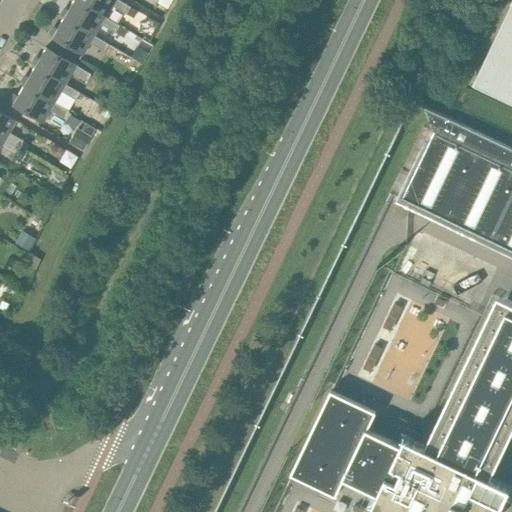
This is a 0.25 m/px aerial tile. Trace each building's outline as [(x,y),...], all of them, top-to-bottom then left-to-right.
[(119,25),(104,16),(76,0),(72,0),(63,17),(93,35),(99,23),(114,32),(119,25)] [(76,0),(104,16),(110,5),(126,14),(130,6),(119,0),(76,0)] [(511,102),(511,2),(474,84),(511,102)] [(93,35),(63,17),(51,36),(81,54),(89,42),(103,51),(108,43),(93,35)] [(45,46),(34,66),(64,83),(71,72),(86,81),(90,73),(75,65),(75,64),(45,46)] [(64,83),(34,66),(23,84),(53,102),(60,91),(75,99),(79,92),(64,83)] [(68,111),(53,102),(23,84),(12,103),(42,121),(49,109),(64,118),(68,111)] [(511,147),(446,115),(424,105),(429,118),(432,125),(434,131),(402,197),(407,200),(511,250),(511,147)] [(0,110),(0,136),(18,147),(23,140),(8,131),(15,119),(0,110)] [(79,130),(71,145),(82,151),(82,150),(90,137),(79,130)] [(18,147),(0,136),(0,146),(14,155),(18,147)] [(511,511),(511,498),(505,495),(510,486),(479,472),(511,404),(511,301),(507,299),(435,450),(405,436),(400,445),(368,429),(376,411),(331,390),(291,474),(293,475),(336,495),(344,478),(377,494),(373,503),(392,511),(511,511)]
